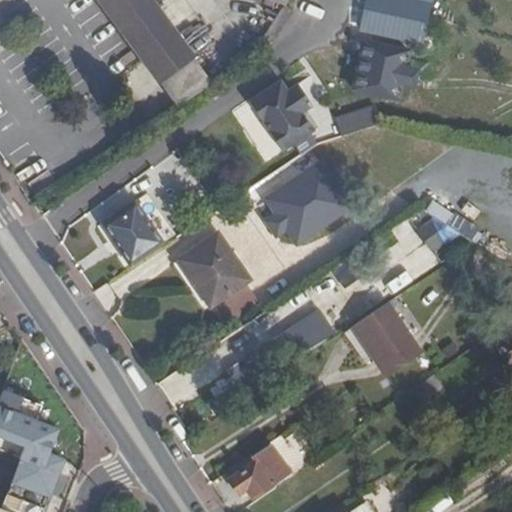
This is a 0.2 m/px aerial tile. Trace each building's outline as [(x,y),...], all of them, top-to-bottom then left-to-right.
[(105,0),(181,101),(211,79),(195,58),(197,56),(155,0),(105,0)] [(438,0),(437,4),(466,12),(469,0),(438,0)] [(388,35),(410,39),(416,10),(394,6),(388,35)] [(322,35),(325,64),(355,61),(351,32),(322,35)] [(136,57),(119,66),(139,102),(156,93),(136,57)] [(263,91),(229,113),(264,163),(298,139),(286,120),(294,114),(281,95),(270,99),(263,91)] [(339,134),(378,124),(372,104),(334,115),(339,134)] [(411,156),(429,181),(452,164),(434,139),(411,156)] [(476,243),(421,206),(410,215),(444,265),(476,243)] [(128,217),(95,240),(122,280),(156,257),(128,217)] [(218,230),(182,257),(211,301),(249,274),(218,230)] [(391,292),(411,282),(406,272),(386,281),(391,292)] [(221,298),(232,317),(259,302),(248,283),(221,298)] [(423,351),(389,302),(346,331),(359,350),(368,345),(387,374),(423,351)] [(511,363),(511,334),(496,343),(508,366),(511,363)] [(41,402),(2,387),(0,393),(0,449),(21,457),(2,507),(15,511),(41,511),(61,459),(46,453),(55,428),(34,420),(41,402)] [(273,442),(233,469),(235,474),(230,478),(241,494),(252,487),(258,494),(291,471),(273,442)] [(376,511),(369,501),(353,511),(376,511)]
